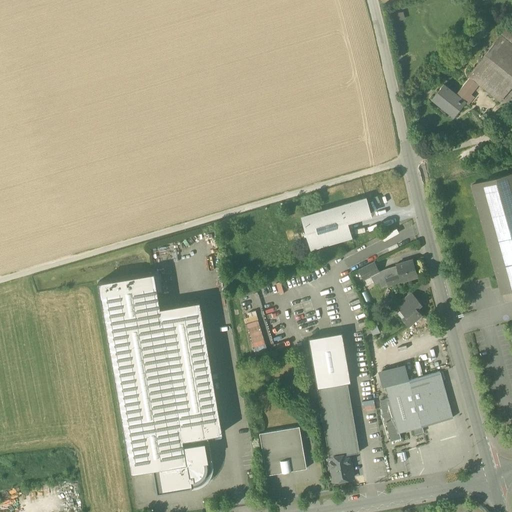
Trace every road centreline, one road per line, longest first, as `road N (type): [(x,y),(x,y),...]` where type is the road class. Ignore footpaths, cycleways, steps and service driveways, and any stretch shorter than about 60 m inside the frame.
road 1 (unclassified): [(409,160),(0,281)]
road 2 (unclassified): [(492,481),(409,160)]
road 3 (unclassified): [(492,481),(322,511)]
road 4 (unclassified): [(409,160),(371,0)]
